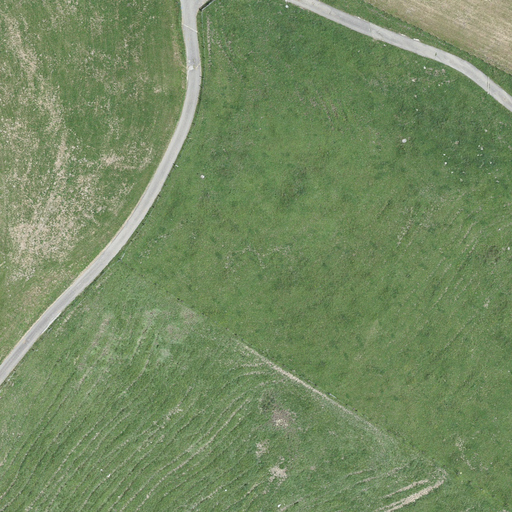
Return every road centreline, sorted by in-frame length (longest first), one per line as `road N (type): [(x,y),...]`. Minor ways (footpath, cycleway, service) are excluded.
road 1 (track): [(0,374),(24,333),(103,262),(176,146),(196,72),(189,4)]
road 2 (track): [(295,0),(486,85),(511,107)]
